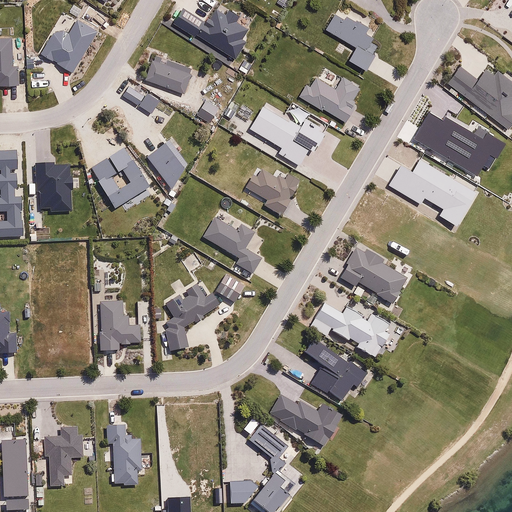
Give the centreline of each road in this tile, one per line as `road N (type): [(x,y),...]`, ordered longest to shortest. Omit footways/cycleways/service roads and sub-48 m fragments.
road 1 (residential): [(0,390),(190,382),(234,366),(256,343),(422,63),(435,20)]
road 2 (residential): [(152,0),(77,105),(0,122)]
